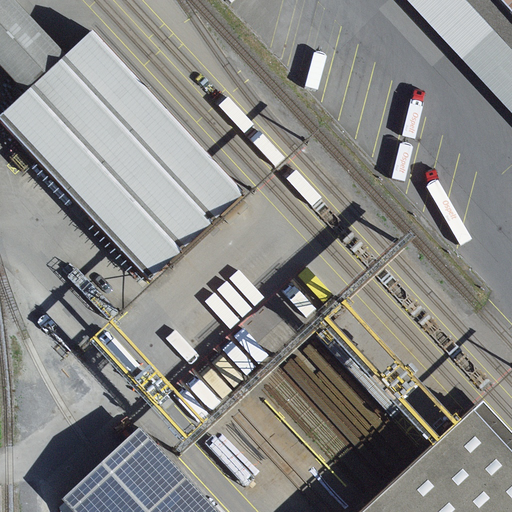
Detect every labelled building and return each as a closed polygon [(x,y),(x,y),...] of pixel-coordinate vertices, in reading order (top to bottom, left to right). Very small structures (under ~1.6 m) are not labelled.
[(9,0),(0,0),(0,71),(16,89),(56,51),(9,0)] [(410,0),(511,111),(511,52),(463,0),(410,0)] [(511,0),(463,0),(511,52),(511,0)] [(238,197),(78,30),(56,51),(16,89),(0,104),(0,130),(17,148),(31,162),(148,284),(238,197)] [(31,162),(17,148),(7,158),(21,172),(31,162)] [(511,511),(511,462),(467,413),(358,511),(511,511)] [(209,511),(129,425),(96,456),(51,497),(59,506),(64,511),(209,511)]
